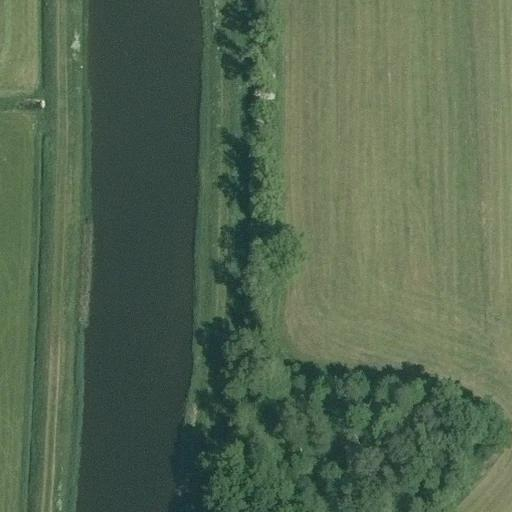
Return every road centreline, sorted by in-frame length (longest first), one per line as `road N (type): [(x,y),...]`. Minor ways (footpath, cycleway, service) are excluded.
road 1 (track): [(226,0),(227,138),(203,511)]
road 2 (track): [(66,0),(66,152),(44,511)]
